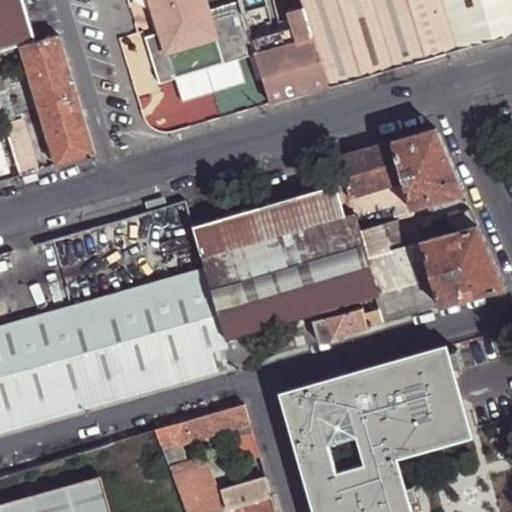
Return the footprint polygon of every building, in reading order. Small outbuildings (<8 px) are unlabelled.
[(21,46),(38,42),(24,0),(0,0),(0,52),(5,51),(21,46)] [(154,0),(164,32),(147,37),(161,83),(252,56),(259,80),(263,78),(256,53),(253,41),(245,13),(243,8),(240,0),(154,0)] [(271,103),(328,87),(301,0),(272,0),(274,5),(284,2),(292,30),(295,41),(280,46),(275,48),(256,53),(263,78),(271,103)] [(301,0),(328,87),(459,44),(446,0),(301,0)] [(511,0),(446,0),(459,44),(508,30),(511,28),(511,0)] [(245,13),(253,41),(272,35),(264,8),(245,13)] [(295,41),(292,30),(276,34),(280,46),(295,41)] [(253,41),(256,53),(275,48),(280,46),(276,34),(272,35),(253,41)] [(96,154),(60,35),(38,42),(21,46),(22,52),(57,165),(96,154)] [(22,52),(21,46),(5,51),(7,59),(8,62),(21,58),(20,52),(22,52)] [(0,111),(3,122),(13,120),(9,104),(10,104),(5,86),(0,87),(0,111)] [(430,203),(464,192),(436,128),(393,140),(405,182),(411,201),(413,209),(430,203)] [(20,176),(39,171),(31,147),(25,148),(20,131),(7,135),(20,176)] [(405,182),(393,140),(341,155),(352,198),(405,182)] [(225,337),(249,330),(371,294),(379,292),(368,256),(357,217),(347,219),(345,215),(337,184),(194,225),(207,268),(225,337)] [(447,215),(470,206),(464,192),(430,203),(434,213),(437,219),(445,216),(447,215)] [(478,223),(470,206),(447,215),(452,231),(478,223)] [(448,225),(445,216),(437,219),(432,220),(434,225),(435,225),(437,228),(448,225)] [(433,276),(441,305),(505,286),(478,223),(452,231),(423,241),(433,276)] [(433,276),(423,241),(368,256),(379,292),(433,276)] [(207,268),(189,274),(211,351),(227,346),(225,337),(207,268)] [(0,328),(0,430),(215,369),(211,351),(189,274),(0,328)] [(376,309),(380,322),(441,305),(433,276),(379,292),(371,294),(376,309)] [(319,340),(367,326),(364,312),(361,305),(313,318),(319,340)] [(364,312),(367,326),(380,322),(376,309),(364,312)] [(227,346),(233,364),(257,358),(249,330),(225,337),(227,346)] [(211,351),(215,369),(233,364),(227,346),(211,351)] [(282,392),(316,511),(410,511),(407,500),(404,487),(395,456),(470,434),(452,370),(448,353),(445,346),(282,392)] [(457,350),(448,353),(452,370),(461,368),(457,350)] [(244,403),(157,428),(182,494),(214,484),(204,454),(184,460),(179,442),(237,426),(240,435),(253,431),(244,403)] [(253,431),(240,435),(247,459),(260,456),(253,431)] [(0,511),(114,511),(104,476),(101,477),(100,475),(0,504),(0,511)] [(227,508),(231,508),(271,495),(266,477),(223,490),(227,508)] [(182,494),(189,511),(213,511),(222,510),(214,484),(182,494)] [(413,484),(404,487),(407,500),(417,497),(413,484)] [(231,508),(232,511),(276,511),(271,495),(231,508)]
